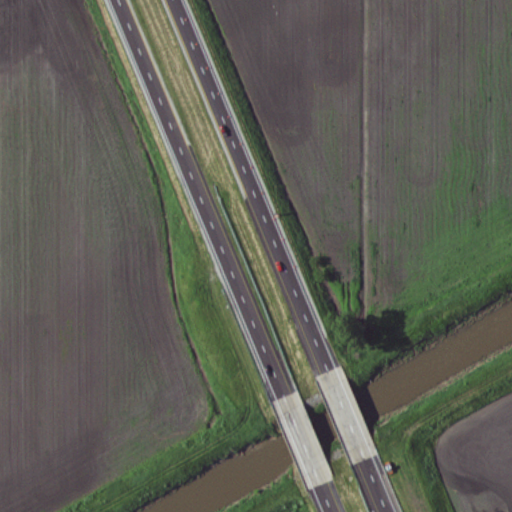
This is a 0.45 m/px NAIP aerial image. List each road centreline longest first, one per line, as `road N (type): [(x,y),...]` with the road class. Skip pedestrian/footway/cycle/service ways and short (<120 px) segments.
road 1 (trunk): [(120,0),(284,397)]
road 2 (trunk): [(327,370),(174,0)]
